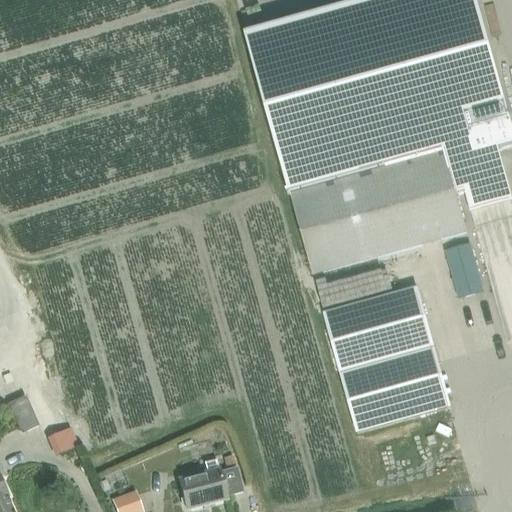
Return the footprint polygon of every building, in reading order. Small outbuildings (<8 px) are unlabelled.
[(511,130),(475,0),(378,0),(246,37),(313,278),(329,274),(332,284),(379,271),(376,261),(467,235),(456,196),(464,194),(506,182),(497,151),(511,147),(511,130)] [(505,267),(511,265),(511,218),(495,222),(505,267)] [(470,247),(446,253),(459,300),(483,293),(470,247)] [(357,435),(450,409),(417,290),(324,316),(357,435)] [(206,474),(179,481),(186,511),(226,500),(225,498),(242,493),(236,469),(219,474),(216,461),(204,465),(206,474)] [(0,511),(12,511),(7,500),(9,499),(0,479),(0,478),(4,477),(0,468),(0,511)] [(134,497),(115,504),(117,511),(134,511),(139,510),(134,497)]
